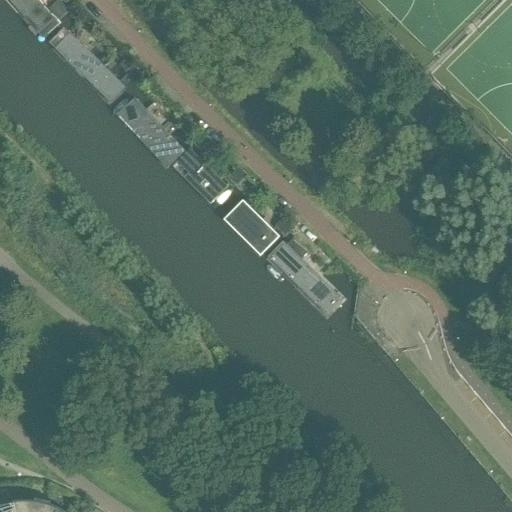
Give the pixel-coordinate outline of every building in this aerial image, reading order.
[(77,48),(105,80),(111,80),(115,76),(116,70),(88,39),(82,39),(78,43),(77,48)] [(120,66),(126,72),(134,64),(129,58),(120,66)] [(136,111),(166,141),(171,141),(175,137),(176,132),(146,102),(140,102),(136,106),(136,111)] [(197,129),(191,124),(182,132),(188,138),(197,129)] [(184,156),(184,161),(214,191),(219,191),(224,187),(224,181),(194,152),(188,152),(184,156)] [(230,178),(237,185),(245,176),(238,169),(230,178)] [(456,182),(461,187),(466,181),(461,177),(456,182)] [(232,204),(232,209),(263,237),(269,237),(273,232),(273,227),(241,199),(236,199),(232,204)] [(286,234),(294,226),(285,217),(277,225),(286,234)] [(319,276),(319,270),(303,256),(296,249),(288,242),(282,242),(278,246),(278,252),(309,280),(315,280),(319,276)] [(300,245),(297,248),(304,255),(308,251),(300,245)] [(20,503),(14,504),(15,511),(39,511),(41,504),(35,503),(30,503),(25,503),(20,503)]
